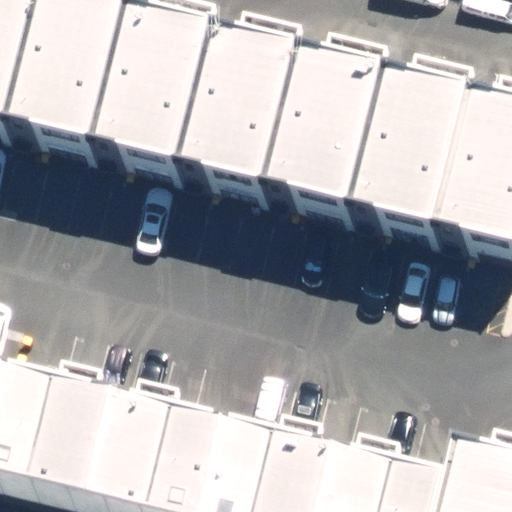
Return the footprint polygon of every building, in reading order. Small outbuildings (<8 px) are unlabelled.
[(40,15),(0,5),(0,157),(4,159),(40,15)] [(125,36),(40,15),(4,159),(89,180),(125,36)] [(209,56),(125,36),(89,180),(174,200),(209,56)] [(294,77),(209,56),(174,200),(259,221),(294,77)] [(379,97),(294,77),(259,221),(344,241),(379,97)] [(464,118),(379,97),(344,241),(429,262),(464,118)] [(511,129),(464,118),(429,262),(511,282),(511,129)] [(90,511),(113,422),(1,394),(0,398),(0,500),(47,511),(90,511)] [(209,511),(225,450),(113,422),(90,511),(209,511)] [(328,511),(337,478),(225,450),(209,511),(328,511)] [(511,511),(511,489),(457,476),(455,483),(449,506),(447,511),(511,511)] [(447,511),(449,506),(337,478),(328,511),(447,511)]
